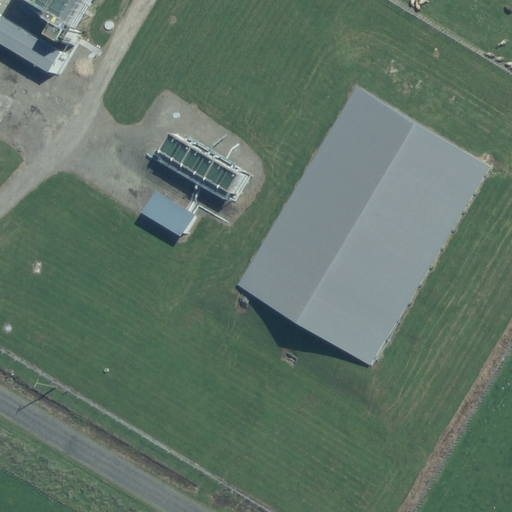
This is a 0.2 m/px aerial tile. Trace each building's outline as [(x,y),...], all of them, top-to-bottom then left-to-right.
[(33,0),(33,1),(77,28),(95,0),(33,0)] [(0,16),(0,49),(2,46),(58,78),(70,57),(0,16)] [(484,167),(349,87),(230,286),(361,367),(484,167)] [(230,204),(247,175),(180,136),(163,165),(230,204)] [(145,220),(176,238),(190,215),(159,197),(145,220)]
